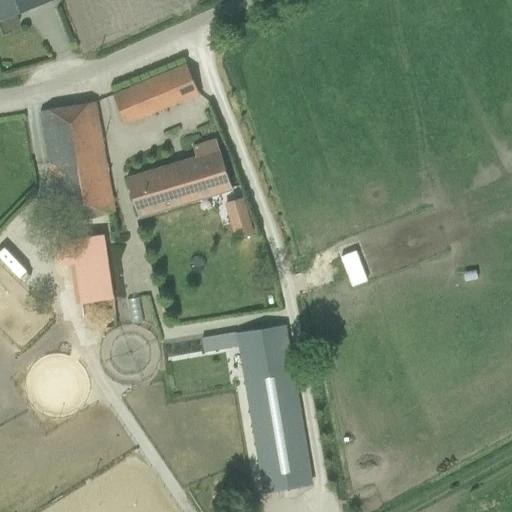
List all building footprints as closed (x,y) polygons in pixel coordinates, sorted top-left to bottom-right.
[(0,0),(0,20),(53,0),(0,0)] [(124,126),(198,94),(185,65),(112,95),(124,126)] [(95,102),(39,111),(59,221),(114,212),(95,102)] [(195,156),(125,178),(137,219),(231,189),(216,140),(192,147),(195,156)] [(234,239),(253,233),(242,197),(224,203),(234,239)] [(81,303),(113,298),(104,235),(57,242),(60,264),(74,263),(81,303)] [(131,324),(142,322),(138,299),(127,300),(131,324)] [(282,324),(241,331),(270,487),(309,481),(282,324)]
